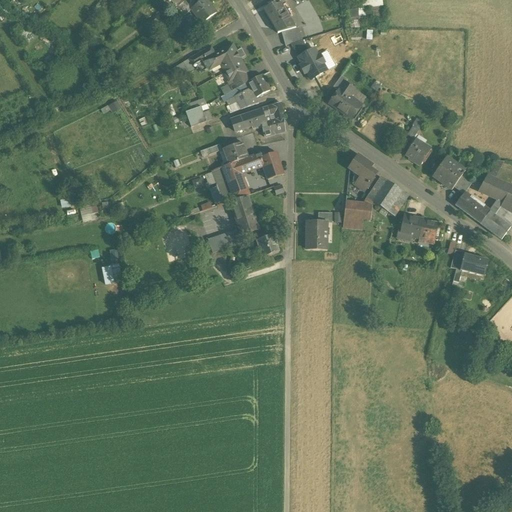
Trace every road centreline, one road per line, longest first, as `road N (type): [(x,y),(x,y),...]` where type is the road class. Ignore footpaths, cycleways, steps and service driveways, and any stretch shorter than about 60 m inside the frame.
road 1 (track): [(0,152),(247,19)]
road 2 (tertiary): [(293,100),(511,266)]
road 3 (track): [(290,263),(286,511)]
road 4 (residential): [(293,100),(290,263)]
